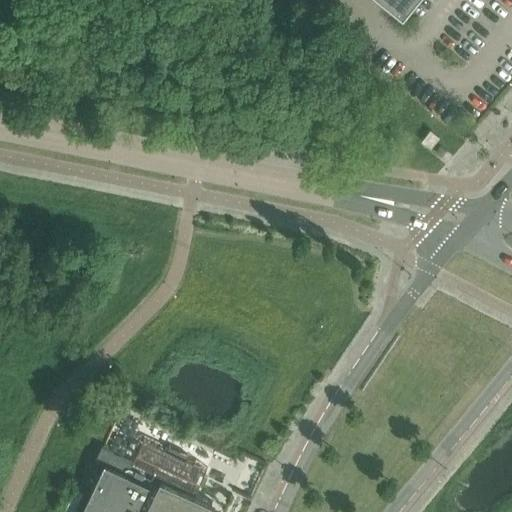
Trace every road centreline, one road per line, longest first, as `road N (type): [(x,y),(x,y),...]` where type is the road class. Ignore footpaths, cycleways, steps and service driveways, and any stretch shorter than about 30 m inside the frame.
road 1 (tertiary): [(462,217),(0,124)]
road 2 (unclassified): [(462,217),(270,511)]
road 3 (unclassified): [(393,511),(511,366)]
